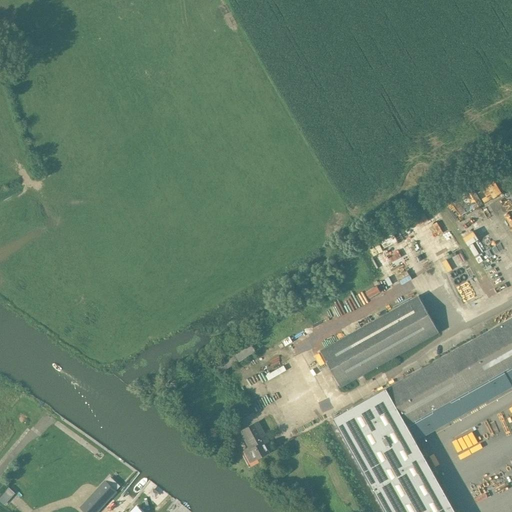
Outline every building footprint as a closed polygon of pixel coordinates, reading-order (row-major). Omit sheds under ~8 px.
[(487,193),(490,198),(500,192),(490,176),(478,183),(485,195),(487,193)] [(406,222),(365,243),(378,267),(392,259),(394,262),(420,249),(406,222)] [(475,246),(483,242),(476,225),(468,229),(475,246)] [(468,264),(458,271),(464,282),(475,275),(468,264)] [(369,299),(381,292),(377,285),(365,292),(369,299)] [(341,387),(439,332),(418,296),(320,350),(341,387)] [(511,366),(511,316),(377,392),(407,446),(511,387),(511,366)] [(212,359),(220,373),(255,351),(247,337),(212,359)] [(443,511),(407,446),(377,392),(324,422),(373,511),(443,511)] [(270,444),(259,422),(240,431),(254,460),(269,452),(266,446),(270,444)] [(88,500),(81,508),(85,511),(95,511),(98,509),(115,491),(105,482),(88,500)] [(19,496),(16,493),(19,490),(11,483),(0,495),(10,504),(19,496)]
